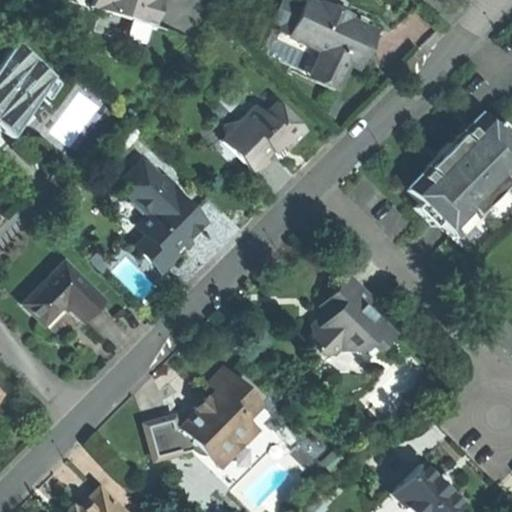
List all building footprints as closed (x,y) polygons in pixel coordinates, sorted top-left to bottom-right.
[(90,0),(89,6),(129,19),(148,26),(156,0),(90,0)] [(317,6),(303,0),(300,0),(284,36),(317,51),(307,71),(333,83),(343,62),(360,28),(360,27),(344,19),(346,15),(332,8),(319,2),(317,6)] [(349,0),(343,12),(389,35),(415,10),(406,0),(349,0)] [(99,14),(96,30),(122,35),(126,19),(99,14)] [(141,44),(148,26),(129,19),(123,37),(141,44)] [(370,32),(360,28),(343,62),(353,67),(370,32)] [(0,130),(7,138),(50,77),(13,41),(0,60),(0,130)] [(239,163),(252,176),(268,159),(280,147),(283,150),(302,131),(274,103),(262,115),(252,106),(237,121),(222,123),(224,134),(223,136),(244,157),(239,163)] [(416,203),(411,208),(430,227),(434,222),(444,231),(465,209),(471,215),(503,182),(498,177),(511,162),(511,147),(505,140),(510,135),(497,122),(492,127),(479,114),(457,136),(456,135),(441,149),(424,167),(425,168),(403,190),(416,203)] [(0,150),(10,141),(7,138),(0,130),(0,150)] [(217,141),(239,163),(244,157),(223,136),(217,141)] [(139,254),(158,272),(172,258),(187,243),(183,240),(198,225),(187,213),(181,213),(181,202),(170,191),(170,183),(163,176),(154,176),(140,162),(122,180),(135,194),(130,199),(147,215),(134,227),(143,237),(150,244),(139,254)] [(122,180),(114,187),(127,201),(130,199),(135,194),(122,180)] [(132,247),(139,254),(150,244),(143,237),(132,247)] [(20,304),(40,324),(61,303),(79,321),(89,311),(99,301),(61,264),(20,304)] [(333,292),(319,306),(323,311),(326,314),(326,328),(315,328),(308,335),(308,347),(316,355),(328,356),(336,347),(341,351),(352,352),(363,341),(373,350),(388,334),(360,306),(368,299),(347,278),(333,292)] [(308,327),(308,335),(315,328),(326,328),(326,314),(323,311),(308,327)] [(362,361),(373,350),(363,341),(352,352),(362,361)] [(197,408),(174,432),(190,448),(193,445),(203,436),(222,455),(251,426),(244,420),(259,405),(223,369),(207,385),(214,392),(197,408)] [(188,450),(190,448),(174,432),(174,430),(170,418),(142,425),(151,460),(188,450)] [(255,431),(251,426),(222,455),(203,436),(193,445),(217,469),(255,431)] [(389,493),(407,511),(451,511),(459,505),(418,464),(389,493)] [(118,511),(97,490),(74,511),(73,511),(71,509),(67,511),(118,511)]
